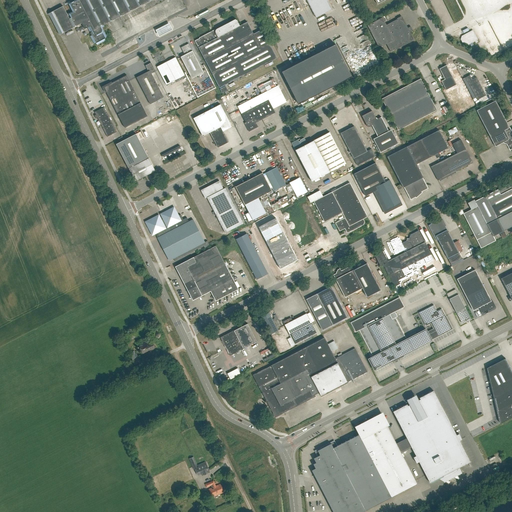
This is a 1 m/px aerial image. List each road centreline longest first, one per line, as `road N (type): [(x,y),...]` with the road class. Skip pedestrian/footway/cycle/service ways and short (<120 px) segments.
road 1 (unclassified): [(183,335),(511,164)]
road 2 (unclassified): [(124,211),(444,47)]
road 3 (tertiary): [(306,431),(511,325)]
road 4 (unclassified): [(67,88),(238,0)]
road 5 (track): [(251,511),(173,351)]
road 6 (tertiary): [(278,445),(222,411),(183,335)]
road 7 (tertiary): [(183,335),(124,211)]
road 8 (tertiary): [(124,211),(67,88)]
